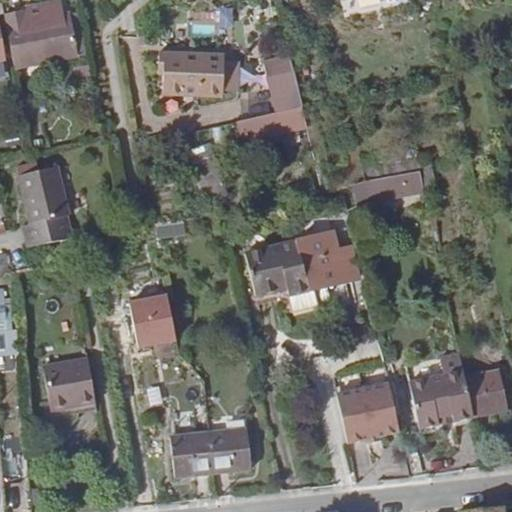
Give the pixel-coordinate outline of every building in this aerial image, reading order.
[(25,10),(3,15),(13,70),(77,57),(68,14),(27,22),(25,10)] [(192,59),(164,65),(168,87),(173,87),(177,106),(241,94),(234,57),(233,52),(200,58),(201,63),(194,64),(192,59)] [(234,57),(240,88),(253,86),(247,55),(234,57)] [(287,58),(262,66),(265,77),(291,70),(287,58)] [(291,70),(265,77),(273,102),(298,93),(291,70)] [(307,144),(292,98),(269,109),(286,153),(307,144)] [(267,134),(261,122),(242,133),(248,144),(267,134)] [(204,200),(211,197),(226,190),(211,146),(197,152),(204,176),(199,177),(200,182),(198,183),(204,200)] [(356,192),(357,194),(379,188),(409,181),(405,165),(375,171),(352,174),(356,192)] [(18,175),(27,223),(21,224),(24,239),(70,231),(58,167),(18,175)] [(343,176),(348,193),(356,192),(352,174),(343,176)] [(290,217),(293,230),(330,223),(328,214),(300,220),(297,204),(288,206),(290,217)] [(330,223),(293,230),(301,267),(309,264),(335,259),(352,256),(345,224),(332,227),(330,223)] [(301,267),(293,230),(246,240),(256,288),(282,283),(282,286),(304,282),(301,267)] [(0,253),(0,271),(9,271),(7,253),(0,253)] [(309,264),(311,272),(337,266),(335,259),(309,264)] [(304,282),(282,286),(285,303),(307,298),(304,282)] [(170,292),(127,303),(138,348),(181,338),(170,292)] [(416,430),(436,425),(434,418),(448,414),(450,422),(469,417),(461,385),(455,359),(437,364),(440,380),(405,388),(416,430)] [(94,405),(86,360),(43,368),(49,405),(65,403),(66,409),(94,405)] [(469,417),(471,423),(504,415),(494,377),(461,385),(469,417)] [(384,385),(337,395),(347,444),(364,440),(365,444),(378,441),(378,438),(395,434),(384,385)] [(65,403),(49,405),(50,412),(66,409),(65,403)] [(434,418),(436,425),(450,422),(448,414),(434,418)] [(207,428),(209,469),(246,466),(244,425),(207,428)] [(171,471),(209,469),(207,428),(168,431),(171,471)] [(42,491),(33,491),(33,505),(43,505),(42,491)]
